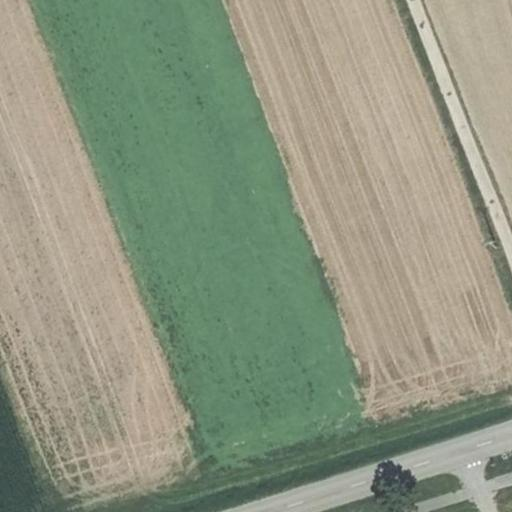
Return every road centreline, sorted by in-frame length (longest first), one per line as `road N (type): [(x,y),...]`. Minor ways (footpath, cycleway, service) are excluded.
road 1 (tertiary): [(511,430),(250,511)]
road 2 (track): [(427,0),(511,217)]
